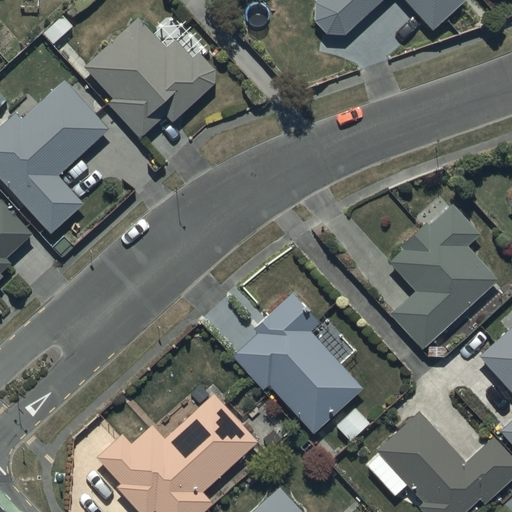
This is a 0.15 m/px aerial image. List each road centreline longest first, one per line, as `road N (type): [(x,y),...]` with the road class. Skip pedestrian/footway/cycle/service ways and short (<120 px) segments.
road 1 (residential): [(100,314),(196,229),(260,186),(511,79)]
road 2 (residential): [(100,314),(55,385),(0,435)]
